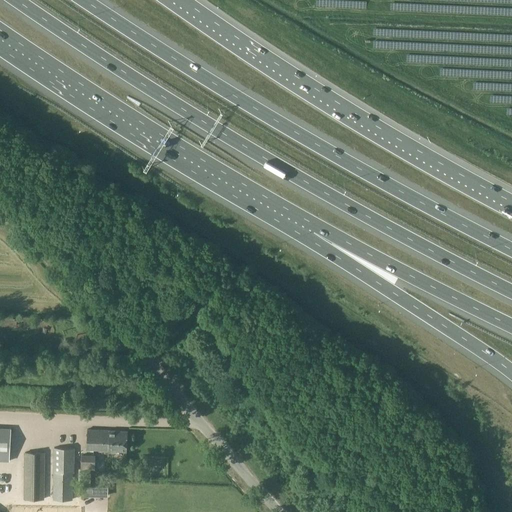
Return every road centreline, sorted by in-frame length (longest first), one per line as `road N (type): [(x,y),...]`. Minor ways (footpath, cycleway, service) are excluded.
road 1 (motorway): [(14,0),(291,178),(511,293)]
road 2 (motorway): [(511,250),(305,140),(84,0)]
road 3 (unclassified): [(282,511),(0,196)]
road 4 (motorway): [(511,208),(346,115),(170,0)]
road 5 (motorway): [(0,30),(315,225)]
road 6 (motorway): [(315,225),(368,277),(511,372)]
road 7 (motorway): [(315,225),(511,327)]
road 8 (unknown): [(0,343),(127,341)]
